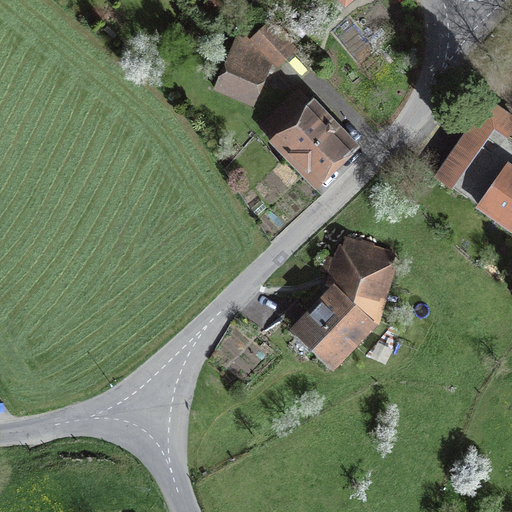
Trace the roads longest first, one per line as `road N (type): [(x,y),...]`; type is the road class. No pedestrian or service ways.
road 1 (unclassified): [(146,411),(216,315),(411,123),(463,16)]
road 2 (unclassified): [(0,433),(146,411)]
